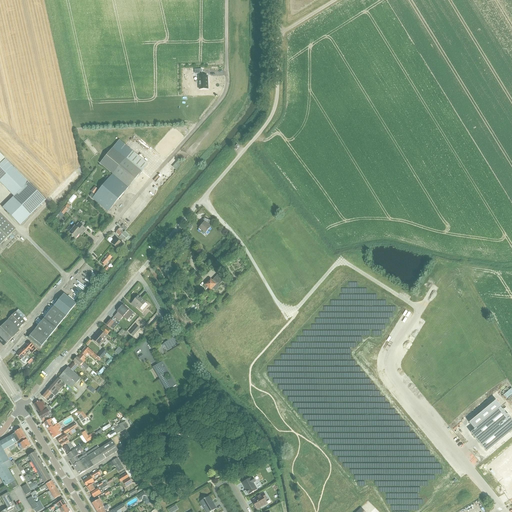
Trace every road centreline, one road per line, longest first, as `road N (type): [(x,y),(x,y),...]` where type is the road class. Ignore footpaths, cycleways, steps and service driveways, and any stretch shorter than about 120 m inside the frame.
road 1 (residential): [(22,407),(271,116),(277,0)]
road 2 (residential): [(227,0),(222,97),(0,358)]
road 3 (residential): [(502,509),(390,372),(391,355),(435,286)]
road 4 (residential): [(158,511),(119,452),(68,484)]
